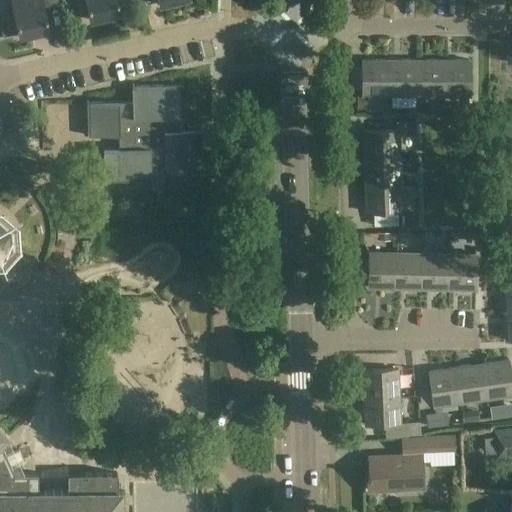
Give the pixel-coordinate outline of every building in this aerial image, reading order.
[(43,7),(41,0),(12,0),(16,14),(15,14),(21,38),(51,31),(45,7),(43,7)] [(86,0),(92,22),(122,14),(118,0),(86,0)] [(61,21),(62,43),(71,43),(69,20),(61,21)] [(390,97),(390,61),(363,61),(363,97),(390,97)] [(390,61),(390,97),(417,97),(417,61),(390,61)] [(417,61),(417,97),(444,97),(444,61),(417,61)] [(471,61),(444,61),(444,97),(471,97),(471,61)] [(181,131),(180,84),(132,86),(133,101),(87,103),(88,135),(119,134),(120,149),(104,149),(105,181),(152,179),(152,164),(198,162),(197,131),(181,131)] [(364,132),(365,159),(400,158),(399,131),(364,132)] [(366,186),(402,185),(400,158),(365,159),(366,186)] [(402,185),(366,186),(367,213),(403,212),(402,185)] [(12,226),(0,214),(0,253),(2,253),(12,243),(12,226)] [(396,287),(397,250),(370,249),(369,286),(396,287)] [(397,250),(396,287),(423,288),(424,251),(397,250)] [(423,288),(449,288),(451,251),(424,251),(423,288)] [(477,252),(451,251),(449,288),(476,289),(477,252)] [(511,380),(509,358),(482,362),(488,399),(511,394),(511,380)] [(456,366),(461,403),(488,399),(482,362),(456,366)] [(461,403),(456,366),(429,370),(434,406),(461,403)] [(363,368),(365,397),(400,395),(399,367),(363,368)] [(401,423),(400,395),(365,397),(366,425),(388,424),(388,439),(421,438),(420,422),(401,423)] [(511,404),(498,406),(499,423),(511,422),(511,404)] [(432,429),(454,426),(452,415),(431,418),(432,429)] [(6,453),(7,452),(0,445),(9,437),(0,427),(0,511),(121,511),(122,490),(118,490),(118,472),(80,473),(68,473),(68,490),(38,490),(38,473),(14,474),(6,455),(6,454),(6,453)] [(511,456),(511,430),(493,432),(496,459),(511,456)] [(455,454),(455,438),(403,440),(403,456),(370,457),(371,474),(368,474),(369,490),(424,488),(423,455),(455,454)]
